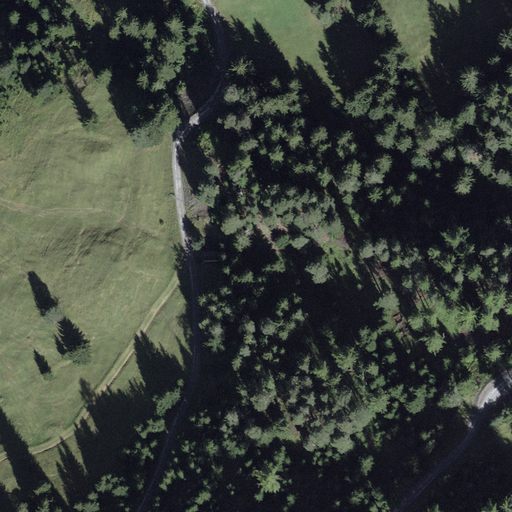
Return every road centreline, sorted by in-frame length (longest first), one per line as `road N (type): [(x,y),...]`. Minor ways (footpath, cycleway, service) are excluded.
road 1 (track): [(139,511),(182,411),(197,350),(177,185),(183,130),(227,84),(221,29),(207,0)]
road 2 (track): [(0,460),(41,452),(72,432),(190,253)]
road 3 (track): [(511,374),(490,391),(473,431),(397,511)]
